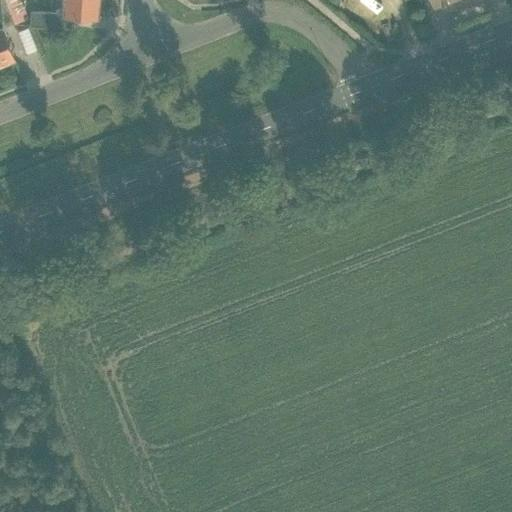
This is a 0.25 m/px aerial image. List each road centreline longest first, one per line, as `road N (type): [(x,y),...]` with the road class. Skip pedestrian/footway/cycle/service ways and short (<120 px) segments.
road 1 (secondary): [(364,90),(0,232)]
road 2 (residential): [(152,55),(271,11),(330,44),(364,90)]
road 3 (residential): [(0,114),(152,55)]
road 4 (secondary): [(511,32),(364,90)]
